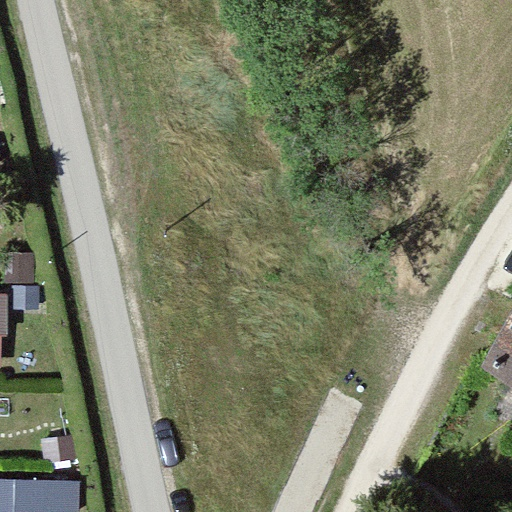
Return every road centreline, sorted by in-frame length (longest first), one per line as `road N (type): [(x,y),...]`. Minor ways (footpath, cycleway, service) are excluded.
road 1 (unclassified): [(33,0),(150,511)]
road 2 (track): [(352,511),(511,213)]
